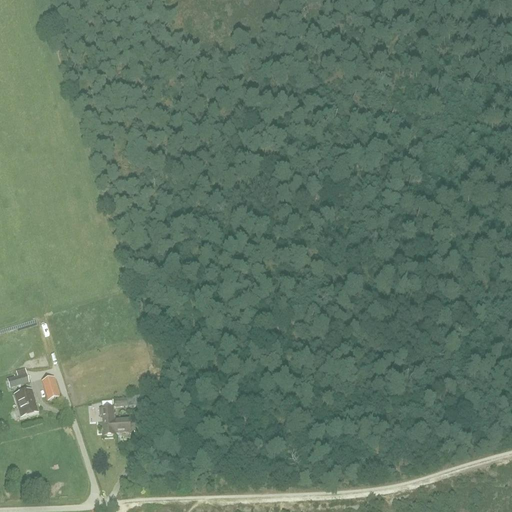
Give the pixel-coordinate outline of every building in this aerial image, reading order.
[(10,390),(29,384),(25,370),(16,372),(16,375),(14,376),(14,378),(7,380),(10,390)] [(41,382),(48,402),(60,399),(54,378),(41,382)] [(14,397),(21,419),(38,414),(31,392),(14,397)] [(115,400),(115,409),(151,406),(150,395),(143,395),(143,396),(126,397),(127,399),(115,400)] [(99,410),(100,418),(103,417),(104,438),(115,437),(115,435),(114,421),(113,409),(99,410)] [(115,435),(131,434),(130,421),(114,421),(115,435)]
